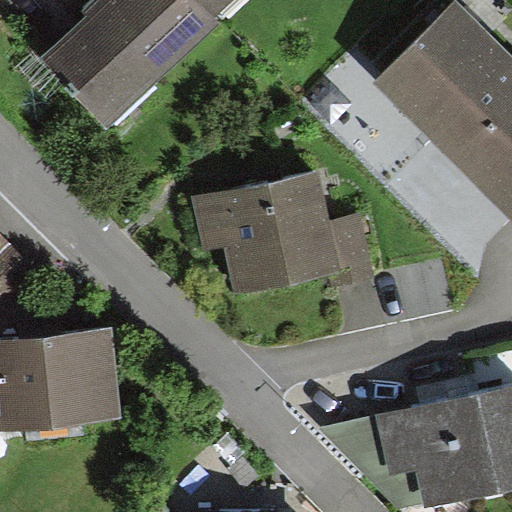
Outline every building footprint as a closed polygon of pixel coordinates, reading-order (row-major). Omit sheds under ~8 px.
[(214,19),(194,0),(103,0),(97,6),(88,15),(41,58),(76,97),(69,100),(105,134),(219,24),(214,19)] [(91,0),(82,9),(88,15),(97,6),(103,0),(91,0)] [(194,0),(214,19),(234,0),(194,0)] [(511,55),(456,0),(454,0),(373,82),(511,220),(511,55)] [(353,105),(326,76),(305,96),(331,125),(353,105)] [(320,168),(192,197),(204,252),(225,247),(236,294),(330,273),(334,290),(375,281),(360,213),(332,219),(325,190),(320,168)] [(0,256),(12,245),(0,232),(0,256)] [(0,256),(0,323),(46,280),(12,245),(0,256)] [(29,335),(0,337),(0,431),(122,419),(113,327),(29,335)] [(511,385),(455,398),(377,415),(391,477),(415,472),(422,504),(423,508),(511,488),(511,385)] [(391,477),(377,415),(320,427),(399,509),(422,504),(415,472),(391,477)]
